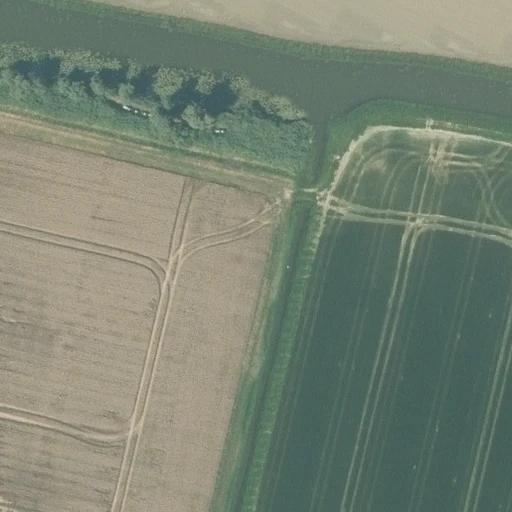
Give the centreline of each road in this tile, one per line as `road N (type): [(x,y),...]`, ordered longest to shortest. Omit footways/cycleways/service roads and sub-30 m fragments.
road 1 (track): [(511,137),(386,120),(361,125),(337,143),(247,511)]
road 2 (track): [(114,0),(327,41),(511,62)]
road 3 (track): [(320,193),(0,121)]
